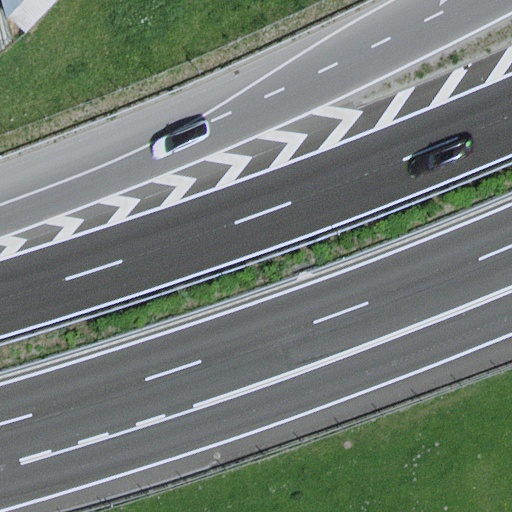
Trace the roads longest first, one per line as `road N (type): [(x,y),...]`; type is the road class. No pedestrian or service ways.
road 1 (motorway): [(511,115),(189,241),(0,301)]
road 2 (motorway): [(0,428),(267,341),(511,246)]
road 3 (motorway): [(478,0),(240,121),(0,224)]
road 4 (motorway): [(0,431),(398,355),(511,313)]
